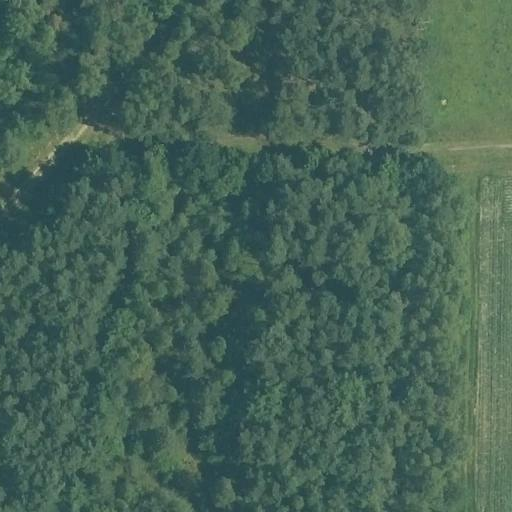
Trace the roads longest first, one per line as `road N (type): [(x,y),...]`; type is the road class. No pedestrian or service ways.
road 1 (track): [(511,150),(219,141),(165,129),(104,93)]
road 2 (track): [(0,215),(188,0)]
